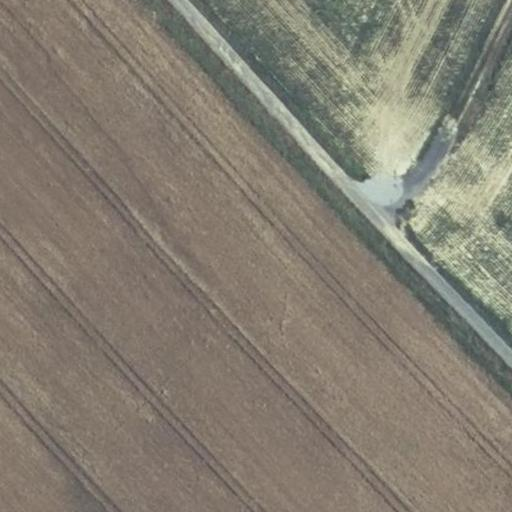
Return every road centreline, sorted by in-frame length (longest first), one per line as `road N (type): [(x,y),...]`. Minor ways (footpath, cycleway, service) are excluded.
road 1 (track): [(172,0),(511,362)]
road 2 (track): [(367,213),(406,196),(511,13)]
